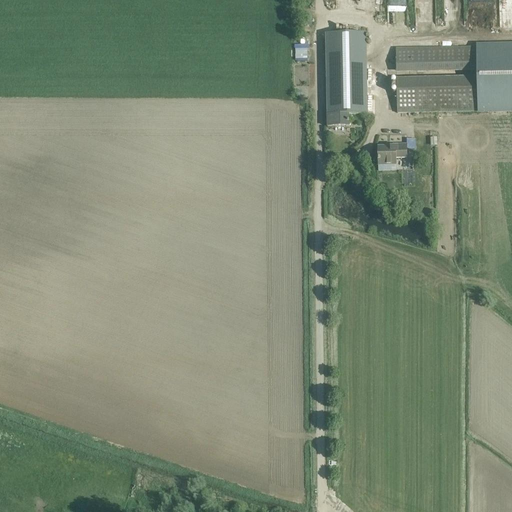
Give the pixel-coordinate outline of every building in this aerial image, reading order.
[(392,0),(392,26),(408,26),(408,0),(392,0)] [(349,128),(349,116),(367,115),(366,34),(326,35),(327,116),(328,128),(349,128)] [(310,62),(310,44),(297,44),(297,62),(310,62)] [(477,68),(478,82),(397,84),(397,114),(511,111),(511,47),(396,50),(396,70),(477,68)] [(407,146),(392,146),(392,148),(378,149),(378,167),(396,166),(396,157),(407,157),(407,146)]
